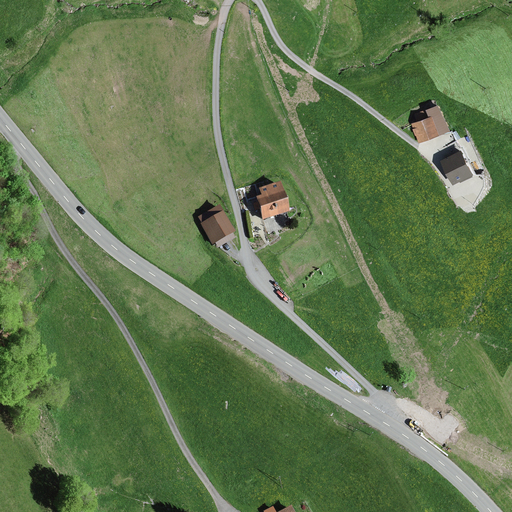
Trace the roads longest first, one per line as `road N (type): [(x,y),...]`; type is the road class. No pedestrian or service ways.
road 1 (secondary): [(0,118),(70,205),(133,259),(407,437)]
road 2 (unclassified): [(229,0),(217,61),(219,141),(266,299),(401,415),(407,437)]
road 3 (unclassified): [(430,151),(289,52),(257,0)]
